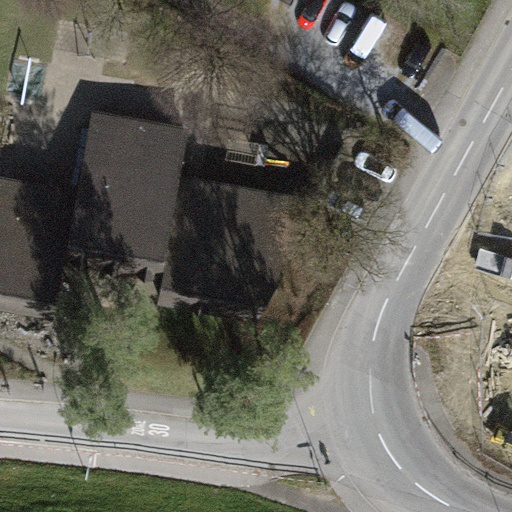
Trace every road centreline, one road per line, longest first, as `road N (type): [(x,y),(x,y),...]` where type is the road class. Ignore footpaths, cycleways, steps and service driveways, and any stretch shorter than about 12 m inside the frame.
road 1 (residential): [(374,422),(371,370),(384,308),(511,72)]
road 2 (residential): [(374,422),(299,443),(0,421)]
road 3 (residential): [(465,511),(405,475),(374,422)]
